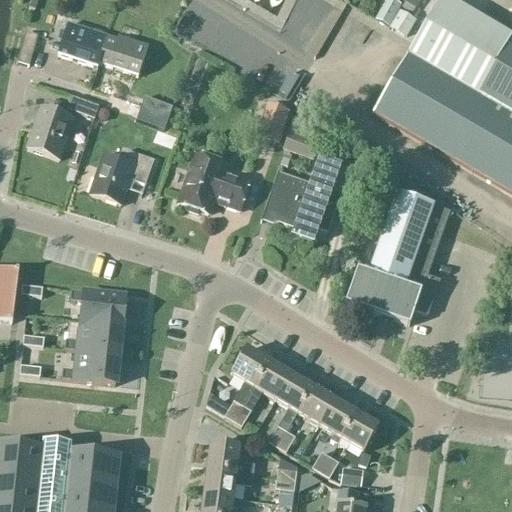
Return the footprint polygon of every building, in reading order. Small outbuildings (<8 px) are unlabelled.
[(511,44),(509,43),(510,41),(441,0),(371,118),(511,200),(511,44)] [(420,0),(404,0),(403,3),(415,10),(420,0)] [(400,10),(390,5),(378,25),(388,31),(400,10)] [(406,39),(414,26),(398,16),(389,30),(406,39)] [(27,28),(25,36),(16,66),(28,69),(38,31),(27,28)] [(97,72),(98,68),(97,68),(106,41),(66,28),(56,58),(97,72)] [(97,68),(98,68),(137,80),(147,50),(117,40),(115,44),(106,41),(97,68)] [(136,119),(140,108),(110,98),(106,109),(136,119)] [(93,122),(97,110),(71,100),(67,112),(93,122)] [(143,101),(135,124),(161,134),(170,111),(143,101)] [(287,114),(267,107),(257,137),(277,144),(287,114)] [(58,164),(72,123),(40,112),(26,153),(58,164)] [(316,148),(288,138),(283,153),(311,163),(316,148)] [(144,189),(152,164),(124,154),(120,167),(102,161),(89,199),(119,209),(128,184),(144,189)] [(224,170),(195,159),(178,208),(184,210),(185,214),(197,218),(201,217),(207,219),(211,206),(238,215),(248,187),(221,178),(224,170)] [(310,189),(277,177),(259,225),(260,226),(261,225),(273,229),(277,226),(294,232),(291,243),(313,250),(318,235),(326,238),(340,199),(329,195),(336,174),(318,167),(310,189)] [(395,199),(395,200),(380,194),(372,215),(387,221),(367,279),(355,275),(344,307),(391,323),(389,328),(390,328),(392,324),(408,329),(413,314),(426,318),(437,285),(425,281),(447,218),(451,219),(451,218),(395,199)] [(0,324),(12,326),(18,275),(0,272),(0,324)] [(41,292),(21,290),(20,299),(40,301),(41,292)] [(123,301),(69,295),(68,305),(81,307),(79,326),(120,330),(123,301)] [(120,330),(79,326),(77,346),(64,344),(63,354),(76,356),(117,360),(120,330)] [(43,342),(22,340),(21,350),(42,352),(43,342)] [(223,421),(232,427),(267,366),(245,353),(230,379),(244,387),(233,406),(223,421)] [(117,360),(76,356),(74,375),(61,374),(60,384),(114,390),(117,360)] [(262,398),(274,405),(289,379),(267,366),(232,427),(242,432),(251,417),(262,398)] [(39,372),(19,370),(18,379),(38,381),(39,372)] [(285,437),(297,419),(296,418),(311,392),(289,379),(274,405),(288,414),(267,448),(275,452),(285,436),(285,437)] [(296,418),(297,419),(317,431),(333,405),(311,392),(296,418)] [(333,405),(317,431),(339,444),(354,418),(333,405)] [(354,418),(339,444),(361,457),(377,431),(354,418)] [(294,442),(285,437),(285,436),(275,452),(285,458),(294,442)] [(40,456),(0,451),(0,511),(110,511),(116,464),(69,459),(70,450),(41,447),(40,456)] [(209,449),(205,474),(235,478),(239,453),(209,449)] [(319,478),(328,462),(320,458),(311,473),(319,478)] [(337,467),(328,462),(319,478),(328,483),(337,467)] [(363,475),(343,472),(341,489),(360,492),(363,475)] [(235,478),(205,474),(202,499),(232,503),(234,489),(250,491),(252,480),(235,478)] [(277,474),(276,484),(294,486),(295,477),(277,474)] [(294,486),(276,484),(275,494),(293,496),(294,486)] [(380,502),(380,490),(361,490),(361,502),(380,502)] [(230,511),(232,503),(202,499),(200,511),(230,511)]
